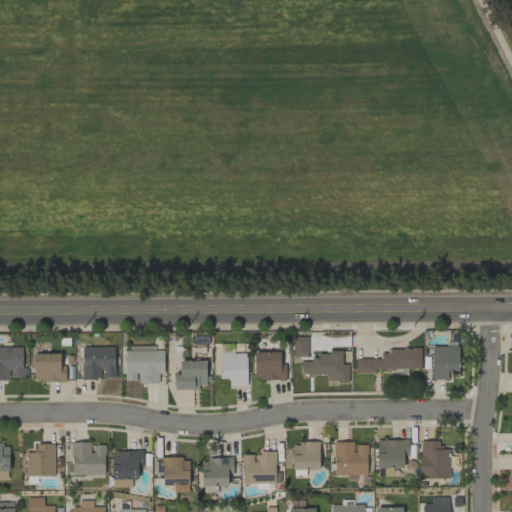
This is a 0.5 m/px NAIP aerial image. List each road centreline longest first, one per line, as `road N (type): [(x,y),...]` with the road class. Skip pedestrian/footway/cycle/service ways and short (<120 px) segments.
road 1 (tertiary): [(0,318),(511,313)]
road 2 (residential): [(487,411),(343,408),(229,426),(173,426),(93,411),(0,411)]
road 3 (residential): [(483,511),(494,313)]
